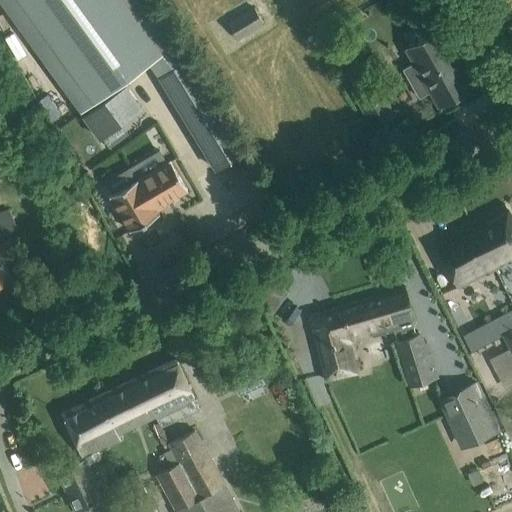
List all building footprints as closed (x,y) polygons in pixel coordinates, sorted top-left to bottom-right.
[(144,0),(0,0),(0,1),(80,112),(148,63),(160,78),(187,59),(144,0)] [(232,40),(260,22),(251,9),(224,26),(232,40)] [(438,107),(472,88),(439,28),(405,48),(422,77),(411,83),(419,97),(430,91),(438,107)] [(187,59),(160,78),(215,169),(243,152),(187,59)] [(374,130),(396,117),(384,96),(374,102),(363,83),(351,90),(374,130)] [(125,85),(83,115),(99,138),(141,107),(125,85)] [(169,160),(110,195),(130,230),(159,213),(155,208),(187,190),(169,160)] [(495,269),(511,260),(511,218),(504,204),(469,223),(495,269)] [(495,269),(469,223),(435,241),(444,259),(457,289),(495,269)] [(0,255),(0,285),(11,281),(0,255)] [(349,340),(415,321),(405,287),(309,315),(328,380),(358,371),(349,340)] [(503,334),(511,329),(511,308),(474,328),(483,344),(503,334)] [(511,329),(503,334),(511,350),(511,329)] [(409,386),(432,379),(419,333),(395,340),(409,386)] [(155,417),(194,398),(184,376),(176,358),(135,377),(155,417)] [(100,449),(122,438),(120,433),(155,417),(135,377),(79,404),(100,449)] [(448,415),(461,442),(498,424),(477,383),(444,400),(451,414),(448,415)] [(79,404),(61,413),(82,458),(100,449),(79,404)] [(169,442),(179,461),(198,497),(200,496),(226,482),(196,428),(169,442)] [(101,497),(83,461),(58,472),(75,509),(101,497)] [(157,473),(176,510),(178,509),(179,511),(208,511),(200,496),(198,497),(179,461),(157,473)]
